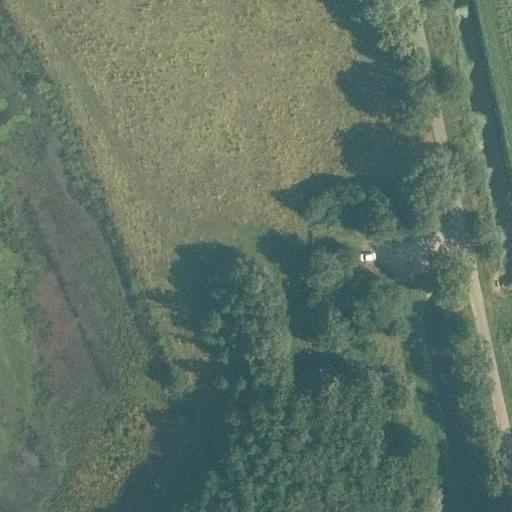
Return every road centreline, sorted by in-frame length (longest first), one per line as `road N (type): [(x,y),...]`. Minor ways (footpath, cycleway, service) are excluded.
road 1 (unclassified): [(511,488),(412,0)]
road 2 (track): [(438,511),(396,243)]
road 3 (track): [(511,129),(483,0)]
